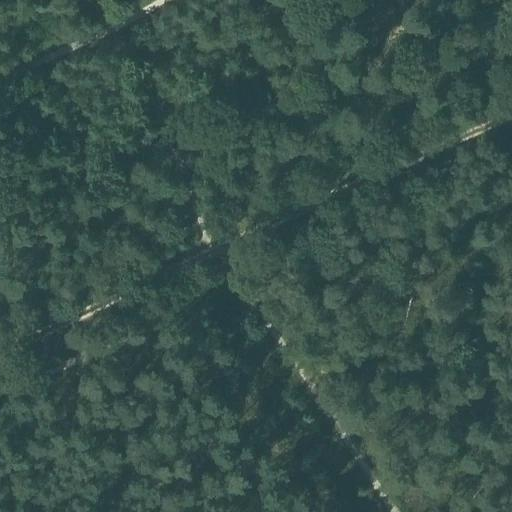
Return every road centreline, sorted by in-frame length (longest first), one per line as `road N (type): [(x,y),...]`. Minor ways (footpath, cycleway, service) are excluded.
road 1 (track): [(0,356),(511,114)]
road 2 (track): [(237,246),(414,511)]
road 3 (track): [(93,0),(237,246)]
road 4 (track): [(237,246),(209,285),(167,316),(0,390)]
